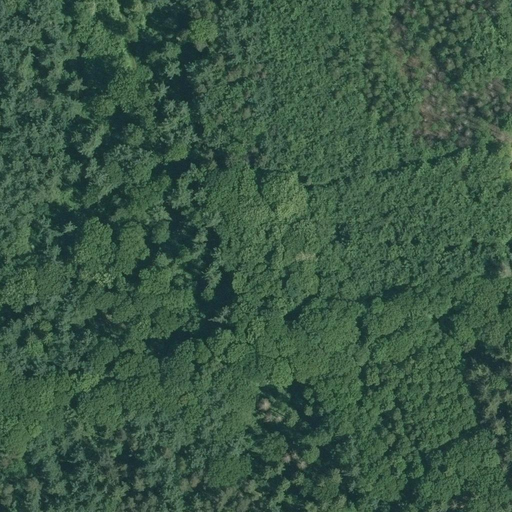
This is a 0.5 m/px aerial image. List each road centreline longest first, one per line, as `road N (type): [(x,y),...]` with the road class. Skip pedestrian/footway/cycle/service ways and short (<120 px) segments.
road 1 (track): [(511,137),(164,219),(95,279),(0,299)]
road 2 (track): [(0,418),(511,304)]
road 3 (track): [(164,219),(121,0)]
road 4 (track): [(305,188),(264,0)]
